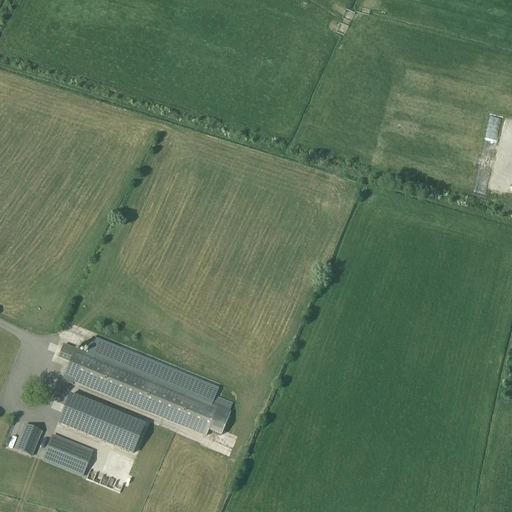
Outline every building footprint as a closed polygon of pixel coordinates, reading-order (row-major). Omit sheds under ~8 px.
[(467,146),(494,155),(497,146),(471,137),(467,146)] [(64,345),(59,358),(69,362),(63,377),(63,378),(206,436),(218,407),(230,412),(233,405),(215,398),(218,391),(219,389),(93,337),(86,353),(75,349),(64,345)] [(144,426),(69,395),(58,423),(132,454),(144,426)] [(31,457),(42,432),(24,425),(14,450),(31,457)] [(83,477),(93,452),(53,435),(42,461),(83,477)]
